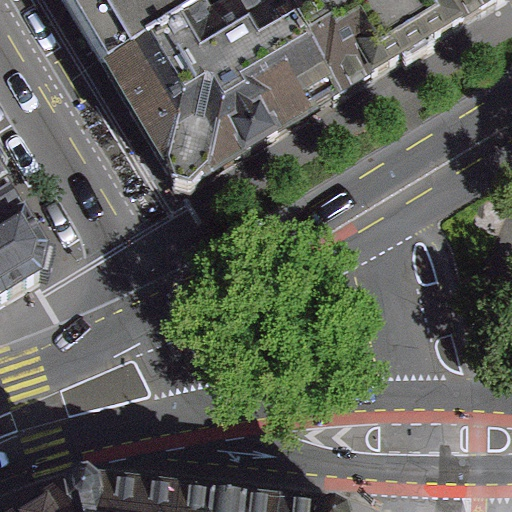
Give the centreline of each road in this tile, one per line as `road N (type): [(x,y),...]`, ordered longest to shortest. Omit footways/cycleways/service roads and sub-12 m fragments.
road 1 (residential): [(0,66),(155,330)]
road 2 (secondary): [(389,193),(155,330)]
road 3 (residential): [(389,193),(381,259),(412,379),(439,442)]
road 4 (secondary): [(216,432),(439,442)]
road 5 (secondary): [(0,466),(48,452),(216,432)]
road 6 (secondary): [(511,122),(389,193)]
road 7 (secondary): [(155,330),(33,384)]
